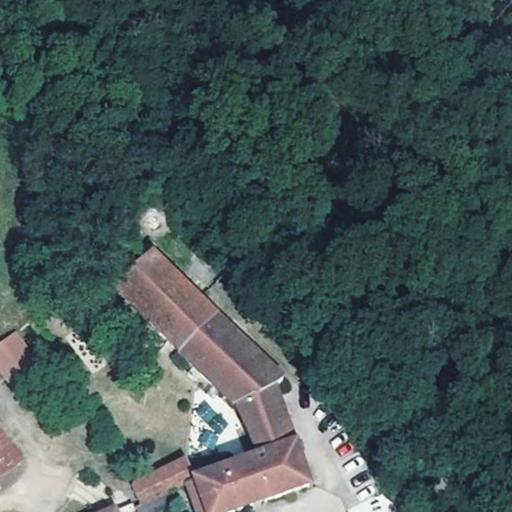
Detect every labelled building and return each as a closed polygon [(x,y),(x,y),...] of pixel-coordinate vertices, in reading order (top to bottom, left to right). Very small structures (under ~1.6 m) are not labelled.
[(177,352),(234,406),(272,387),(279,383),(215,318),(216,316),(150,254),(113,283),(143,317),(179,350),(177,352)] [(49,383),(13,337),(0,347),(0,370),(24,401),(49,383)] [(305,484),(272,387),(234,406),(235,408),(252,460),(197,481),(207,511),(225,511),(258,500),(305,484)] [(0,477),(25,457),(0,426),(0,477)] [(126,486),(137,511),(197,481),(188,456),(126,486)]
